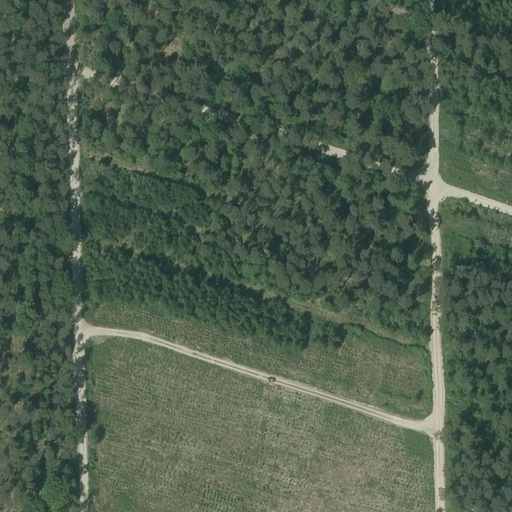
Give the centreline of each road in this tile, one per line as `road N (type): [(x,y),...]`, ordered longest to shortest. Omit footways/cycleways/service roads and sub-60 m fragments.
road 1 (track): [(67,0),(85,511)]
road 2 (track): [(431,0),(440,511)]
